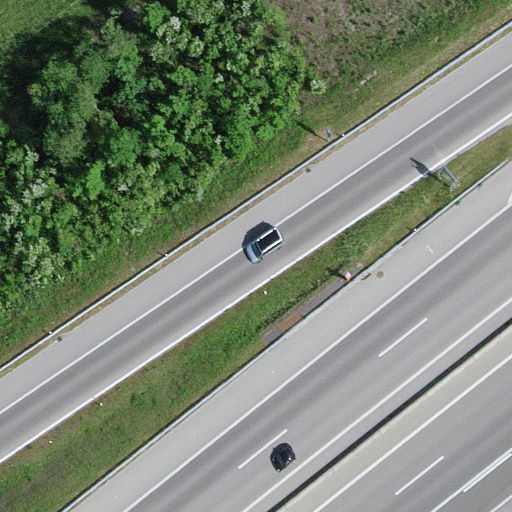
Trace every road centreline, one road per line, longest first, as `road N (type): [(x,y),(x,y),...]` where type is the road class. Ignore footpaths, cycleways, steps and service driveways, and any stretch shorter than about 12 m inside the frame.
road 1 (motorway): [(511,89),(0,436)]
road 2 (motorway): [(511,251),(183,511)]
road 3 (motorway): [(373,511),(511,402)]
